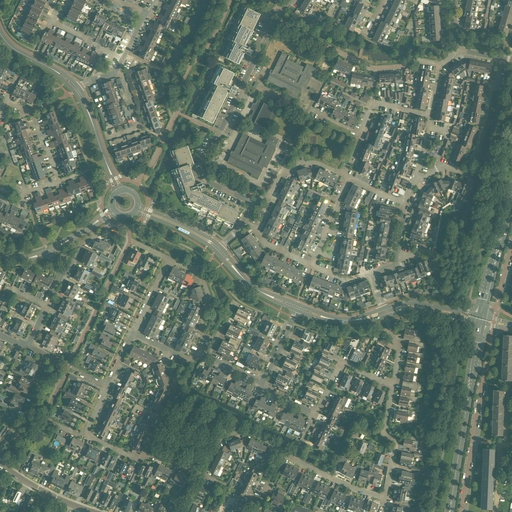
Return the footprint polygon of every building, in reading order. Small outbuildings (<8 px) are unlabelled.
[(78,0),(75,0),(73,4),(83,8),(85,3),(78,0)] [(302,0),(305,1),(303,4),(311,10),(314,5),(304,0),(302,0)] [(393,6),(401,10),(404,5),(392,0),(389,0),(390,0),(394,2),(393,6)] [(368,7),(363,5),(355,1),(354,1),(358,3),(356,8),(365,12),(368,7)] [(170,5),(166,4),(164,6),(177,12),(179,8),(182,10),(183,8),(180,7),(171,2),(170,5)] [(34,3),(32,8),(41,13),(44,8),(34,3)] [(83,8),(73,4),(71,9),(81,13),(83,8)] [(301,8),(299,6),(297,8),(300,9),(309,14),(311,10),(303,4),(301,8)] [(163,9),(167,11),(166,14),(177,20),(178,18),(175,16),(177,12),(164,6),(163,9)] [(237,64),(241,55),(239,54),(241,51),(243,51),(246,53),(250,55),(251,54),(253,54),(254,51),(250,49),(251,48),(247,46),(246,48),(243,46),(246,38),(245,37),(247,33),(248,34),(248,33),(249,30),(250,30),(250,29),(251,26),(252,26),(251,25),(253,21),(254,22),(253,21),(255,17),(256,18),(256,17),(257,14),(258,14),(258,13),(244,6),(229,36),(228,39),(230,40),(228,44),(222,57),(237,64)] [(386,8),(399,14),(401,10),(393,6),(391,9),(386,7),(386,8)] [(29,13),(39,18),(41,13),(32,8),(29,13)] [(353,13),(363,17),(365,12),(356,8),(353,13)] [(389,14),(397,18),(399,14),(386,8),(385,9),(390,11),(389,14)] [(71,9),(69,13),(78,18),(81,13),(71,9)] [(502,17),(511,20),(511,17),(511,13),(504,11),(502,17)] [(29,13),(27,18),(37,23),(39,18),(29,13)] [(78,18),(69,13),(66,18),(76,23),(78,18)] [(95,23),(98,24),(102,15),(97,13),(92,24),(94,25),(95,23)] [(349,17),(360,23),(363,17),(353,13),(351,17),(349,16),(349,17)] [(164,17),(160,15),(159,18),(172,24),(174,20),(177,21),(177,20),(166,14),(164,17)] [(382,16),(395,23),(397,18),(389,14),(387,18),(382,15),(382,16)] [(106,20),(107,18),(102,15),(98,24),(101,26),(100,28),(102,29),(106,20)] [(382,22),(393,27),(395,23),(382,16),(381,17),(386,20),(384,23),(382,22)] [(466,22),(475,24),(477,18),(464,16),(467,17),(466,22)] [(22,22),(25,23),(34,28),(37,23),(27,18),(24,17),(22,22)] [(346,22),(355,27),(358,22),(360,23),(349,17),(346,22)] [(502,17),(500,22),(510,25),(511,20),(502,17)] [(162,22),(160,25),(164,27),(164,28),(169,30),(172,31),(173,29),(170,27),(172,24),(159,18),(158,20),(162,22)] [(102,29),(106,31),(111,22),(106,20),(102,29)] [(111,34),(116,24),(111,22),(106,31),(105,34),(110,36),(111,34)] [(344,27),(353,32),(355,27),(346,22),(344,27)] [(390,26),(393,28),(393,27),(382,22),(380,25),(375,23),(375,24),(388,30),(390,26)] [(500,22),(499,28),(508,31),(510,25),(500,22)] [(25,23),(22,28),(32,32),(34,28),(25,23)] [(154,26),(150,24),(149,26),(161,33),(164,28),(164,27),(160,25),(155,23),(154,26)] [(116,36),(121,27),(116,24),(111,34),(116,36)] [(378,30),(386,35),(388,30),(375,24),(374,25),(379,27),(378,30)] [(24,35),(29,37),(32,32),(22,28),(19,26),(17,29),(19,30),(16,35),(22,38),(24,35)] [(147,29),(151,31),(150,34),(159,38),(161,33),(149,26),(147,29)] [(116,36),(121,39),(126,29),(121,27),(116,36)] [(499,28),(497,34),(506,36),(508,31),(499,28)] [(41,41),(46,43),(52,30),(50,29),(48,33),(45,32),(41,41)] [(52,30),(46,43),(50,45),(54,36),(52,35),(54,31),(52,30)] [(371,32),(384,39),(386,35),(378,30),(376,34),(371,32)] [(373,39),(382,43),(384,39),(371,32),(370,34),(375,36),(373,39)] [(50,45),(54,47),(60,34),(58,33),(56,37),(54,36),(50,45)] [(61,40),(62,37),(63,36),(60,34),(54,47),(59,49),(63,41),(61,40)] [(149,37),(145,35),(143,37),(156,43),(159,38),(150,34),(149,37)] [(142,40),(146,42),(145,45),(154,49),(156,43),(143,37),(142,40)] [(63,52),(63,51),(69,39),(67,38),(65,42),(63,41),(59,49),(63,52)] [(69,44),(70,41),(71,40),(69,39),(63,51),(63,52),(67,54),(71,45),(69,44)] [(67,54),(72,56),(78,43),(75,42),(74,46),(71,45),(67,54)] [(75,58),(74,60),(75,60),(79,51),(80,49),(78,48),(80,44),(78,43),(72,56),(75,58)] [(154,49),(145,45),(143,47),(139,45),(138,48),(151,54),(154,56),(154,55),(151,53),(154,49)] [(81,52),(79,51),(75,60),(79,62),(85,49),(83,48),(81,52)] [(148,60),(150,55),(153,57),(154,56),(151,54),(138,48),(137,51),(141,53),(139,56),(148,60)] [(88,50),(85,49),(79,62),(84,64),(88,55),(86,54),(88,50)] [(90,56),(88,55),(84,64),(88,66),(94,53),(92,52),(90,56)] [(94,53),(88,66),(93,68),(97,60),(94,59),(96,55),(94,53)] [(288,61),(290,57),(282,54),(276,70),(279,71),(277,75),(281,76),(287,61),(288,61)] [(343,62),(338,59),(333,69),(339,71),(343,62)] [(466,67),(465,60),(461,63),(460,62),(457,64),(456,63),(454,64),(460,73),(460,74),(462,72),(463,71),(464,71),(465,71),(465,69),(464,68),(466,67)] [(468,67),(468,70),(473,71),(475,61),(470,60),(470,61),(465,60),(466,67),(468,67)] [(343,74),(348,64),(343,62),(339,71),(343,74)] [(486,63),(484,73),(490,74),(490,73),(491,73),(493,64),(486,63)] [(349,76),(353,67),(348,64),(343,74),(349,76)] [(450,70),(446,73),(452,77),(453,75),(455,77),(457,75),(458,75),(460,74),(460,73),(454,64),(452,66),(452,67),(449,69),(450,70)] [(210,87),(196,116),(197,116),(211,123),(211,122),(210,122),(212,118),(213,119),(213,118),(211,117),(213,114),(215,115),(215,114),(213,113),(215,110),(217,110),(216,110),(218,106),(219,106),(218,106),(220,102),(221,102),(219,101),(221,98),(222,98),(226,90),(228,91),(227,92),(231,94),(232,93),(236,95),(237,92),(236,91),(236,90),(229,86),(225,84),(227,80),(228,81),(232,73),(218,66),(210,82),(212,83),(210,87)] [(299,85),(308,89),(316,70),(307,66),(306,69),(297,66),(295,70),(293,69),(293,71),(295,72),(296,71),(299,72),(298,74),(302,76),(299,85)] [(14,76),(15,76),(16,73),(5,68),(4,70),(0,67),(0,73),(5,76),(7,73),(8,73),(10,72),(10,74),(14,76)] [(132,69),(125,72),(127,78),(130,77),(130,75),(133,74),(132,69)] [(148,74),(146,69),(134,73),(136,78),(146,75),(147,74),(148,74)] [(451,79),(452,77),(446,73),(445,78),(444,77),(443,83),(453,85),(454,79),(451,79)] [(136,78),(138,83),(139,83),(148,80),(149,79),(147,74),(146,75),(136,78)] [(267,83),(300,96),(303,90),(270,77),(267,83)] [(138,83),(140,88),(150,85),(148,80),(138,83)] [(111,81),(102,84),(103,90),(113,86),(111,81)] [(19,86),(21,83),(18,82),(12,95),(17,98),(21,89),(22,87),(19,86)] [(140,88),(141,94),(151,90),(150,85),(140,88)] [(105,95),(115,91),(113,86),(103,90),(105,95)] [(17,98),(22,100),(26,91),(21,89),(17,98)] [(151,90),(141,94),(143,99),(153,95),(151,90)] [(22,100),(27,103),(31,93),(26,91),(22,100)] [(31,93),(27,103),(32,105),(38,93),(32,91),(31,93)] [(105,95),(107,100),(117,96),(115,91),(105,95)] [(322,107),(327,96),(325,95),(324,96),(321,94),(317,103),(320,104),(320,106),(322,107)] [(328,94),(327,96),(322,107),(324,108),(325,107),(328,108),(332,100),(334,96),(328,94)] [(142,104),(143,104),(155,100),(153,95),(143,99),(145,103),(142,104)] [(109,105),(116,102),(116,103),(119,102),(117,96),(107,100),(109,105)] [(143,104),(144,110),(154,106),(152,101),(155,101),(155,100),(143,104)] [(250,115),(248,120),(266,129),(268,124),(273,114),(275,109),(257,100),(255,104),(253,103),(250,109),(254,111),(251,116),(250,115)] [(332,100),(328,108),(331,110),(330,111),(333,112),(336,106),(337,104),(338,102),(336,100),(334,101),(332,100)] [(106,105),(108,111),(118,107),(116,103),(116,102),(109,105),(106,105)] [(334,117),(337,118),(342,107),(343,105),(338,102),(337,104),(336,106),(333,112),(332,114),(335,116),(334,117)] [(144,110),(146,115),(156,111),(154,106),(144,110)] [(118,107),(108,111),(110,116),(120,113),(118,107)] [(339,118),(343,119),(347,111),(344,110),(344,108),(342,107),(337,118),(339,119),(339,118)] [(156,111),(146,115),(148,120),(158,117),(156,111)] [(345,122),(347,123),(352,113),(350,111),(349,112),(347,111),(343,119),(346,121),(345,122)] [(42,119),(43,122),(57,117),(55,112),(46,115),(47,118),(42,119)] [(110,116),(112,121),(121,118),(120,113),(110,116)] [(352,113),(347,123),(350,124),(350,123),(354,125),(358,116),(355,115),(355,114),(352,113)] [(377,122),(378,122),(387,126),(388,126),(389,124),(388,122),(389,120),(390,120),(391,114),(385,113),(385,115),(382,114),(381,116),(379,120),(378,119),(377,122)] [(272,125),(276,115),(273,114),(268,124),(272,125)] [(413,119),(412,120),(412,122),(422,124),(423,125),(423,122),(422,122),(423,118),(414,116),(413,119)] [(59,123),(57,117),(43,122),(44,125),(49,123),(50,126),(59,123)] [(160,122),(158,117),(148,120),(150,125),(160,122)] [(114,126),(123,123),(121,118),(112,121),(114,126)] [(14,126),(16,130),(29,125),(28,122),(24,124),(23,121),(11,125),(11,127),(12,127),(14,126)] [(160,122),(150,125),(152,130),(154,129),(156,133),(158,134),(159,133),(159,132),(161,128),(161,127),(160,122)] [(370,122),(369,125),(386,131),(387,129),(386,128),(387,126),(378,122),(377,125),(376,125),(376,124),(370,122)] [(46,131),(47,133),(61,129),(59,123),(50,126),(51,129),(46,131)] [(466,130),(476,134),(478,128),(469,125),(470,124),(465,123),(464,126),(465,126),(464,129),(466,130)] [(16,130),(18,135),(27,132),(26,129),(30,128),(29,125),(16,130)] [(386,131),(369,125),(368,128),(373,130),(374,130),(375,130),(374,133),(383,137),(384,134),(385,134),(386,131)] [(420,132),(421,133),(422,130),(410,128),(410,130),(411,131),(410,134),(416,135),(419,136),(420,132)] [(63,134),(61,129),(47,133),(48,136),(53,135),(54,138),(56,137),(65,134),(65,133),(63,134)] [(464,135),(474,139),(476,134),(466,130),(464,135)] [(29,138),(27,132),(18,135),(19,138),(14,140),(15,143),(29,138)] [(365,136),(379,142),(382,143),(382,140),(382,139),(383,137),(374,133),(373,137),(372,136),(371,135),(366,133),(365,136)] [(416,139),(415,139),(416,135),(410,134),(407,133),(406,136),(405,137),(405,139),(422,142),(423,139),(417,138),(416,139)] [(54,144),(67,140),(69,139),(68,135),(66,136),(65,134),(56,137),(57,140),(53,142),(54,144)] [(243,134),(233,152),(235,153),(233,156),(231,155),(227,162),(251,174),(250,175),(258,179),(262,170),(260,169),(262,166),(267,168),(270,161),(268,160),(270,156),(272,157),(276,150),(275,150),(276,148),(277,148),(280,141),(270,135),(265,144),(243,134)] [(149,135),(144,137),(147,146),(153,145),(149,135)] [(464,135),(462,140),(472,144),(474,139),(464,135)] [(379,142),(365,136),(363,139),(369,141),(370,141),(371,141),(370,144),(370,145),(374,146),(379,148),(380,146),(381,145),(382,143),(379,142)] [(147,146),(144,137),(139,138),(143,151),(143,150),(142,148),(147,146)] [(20,144),(21,147),(31,144),(29,138),(15,143),(16,146),(20,144)] [(134,140),(135,142),(138,152),(143,151),(139,138),(134,140)] [(69,144),(67,140),(54,144),(55,147),(59,146),(60,149),(73,145),(72,143),(69,144)] [(466,148),(470,149),(472,144),(462,140),(460,145),(466,148)] [(138,152),(135,142),(132,143),(131,141),(129,142),(129,144),(133,154),(138,152)] [(363,148),(372,152),(373,150),(373,149),(374,146),(370,145),(370,144),(365,142),(364,146),(362,145),(361,148),(363,148)] [(457,143),(455,149),(464,153),(466,148),(460,145),(457,143)] [(33,149),(31,144),(21,147),(22,150),(18,151),(19,154),(33,149)] [(129,144),(124,146),(128,156),(133,154),(129,144)] [(57,154),(58,156),(75,150),(73,145),(60,149),(61,152),(57,154)] [(415,147),(414,147),(404,145),(403,145),(403,147),(404,148),(403,154),(411,156),(412,153),(413,149),(414,150),(415,147)] [(124,146),(119,148),(123,158),(128,156),(124,146)] [(227,226),(232,228),(239,214),(238,214),(234,212),(235,212),(234,212),(234,213),(230,211),(231,210),(230,210),(230,211),(226,209),(227,208),(226,208),(222,207),(223,206),(222,206),(218,205),(219,204),(218,204),(217,205),(214,203),(215,202),(214,202),(213,203),(210,201),(210,200),(206,199),(206,198),(199,195),(198,194),(197,194),(196,191),(197,191),(197,192),(202,191),(201,189),(205,188),(204,185),(203,185),(202,184),(197,185),(198,185),(192,187),(191,183),(193,183),(191,178),(190,178),(189,174),(190,174),(189,174),(187,170),(188,170),(188,169),(187,170),(186,166),(187,166),(191,164),(191,163),(190,164),(189,160),(190,160),(190,159),(188,160),(187,156),(188,155),(187,155),(185,152),(187,151),(186,151),(185,147),(185,146),(175,150),(170,152),(175,165),(174,165),(176,169),(172,170),(182,201),(183,200),(184,204),(187,205),(187,206),(227,226)] [(123,158),(119,148),(117,149),(116,147),(113,148),(116,155),(114,155),(115,157),(117,163),(124,160),(123,158)] [(360,151),(359,153),(370,158),(371,155),(371,154),(372,152),(363,148),(361,151),(360,151)] [(25,158),(35,155),(34,155),(33,149),(19,154),(20,157),(24,155),(25,158)] [(455,149),(453,154),(463,158),(464,153),(455,149)] [(77,157),(75,150),(58,156),(59,159),(63,158),(64,160),(64,161),(69,159),(70,160),(74,158),(77,157)] [(370,158),(359,153),(358,156),(360,156),(358,160),(362,161),(367,163),(368,160),(369,160),(370,158)] [(25,158),(27,164),(43,159),(42,156),(38,157),(37,154),(34,155),(35,155),(25,158)] [(411,163),(409,163),(411,159),(412,156),(403,154),(401,159),(400,159),(399,162),(400,162),(408,166),(410,166),(411,163)] [(463,158),(453,154),(451,159),(461,163),(463,158)] [(29,170),(32,169),(41,166),(40,163),(44,161),(43,159),(27,164),(29,170)] [(60,162),(62,168),(76,163),(75,160),(70,162),(70,160),(69,159),(64,161),(64,160),(60,162)] [(371,164),(367,163),(362,161),(361,164),(359,163),(358,166),(369,170),(370,168),(370,167),(371,164)] [(408,169),(407,168),(408,166),(400,162),(399,164),(397,165),(397,167),(414,174),(415,171),(409,169),(408,169)] [(77,166),(76,163),(62,168),(64,174),(67,173),(68,175),(74,173),(72,167),(77,166)] [(32,169),(34,175),(47,170),(46,167),(42,169),(41,166),(32,169)] [(357,172),(366,175),(366,176),(367,173),(368,173),(369,170),(358,166),(357,168),(359,169),(357,172)] [(407,175),(412,177),(414,174),(397,167),(396,170),(396,171),(395,173),(400,175),(400,176),(404,177),(405,173),(407,174),(407,175)] [(307,169),(302,170),(305,181),(310,179),(310,177),(313,176),(313,172),(311,172),(310,169),(307,170),(307,169)] [(319,181),(324,171),(322,170),(321,170),(319,169),(318,171),(316,169),(314,172),(313,172),(313,176),(315,177),(314,179),(319,181)] [(48,173),(47,170),(34,175),(33,176),(32,178),(33,180),(35,181),(45,177),(44,174),(48,173)] [(305,181),(302,170),(297,172),(297,173),(294,174),(295,178),(294,179),(297,181),(300,180),(300,182),(305,181)] [(327,172),(324,171),(319,181),(324,183),(328,174),(326,173),(327,172)] [(399,178),(400,176),(400,175),(395,173),(393,172),(392,172),(391,174),(390,175),(389,177),(400,181),(401,179),(399,178)] [(328,174),(324,183),(328,186),(333,175),(331,174),(330,175),(328,174)] [(333,188),(338,178),(336,177),(333,175),(328,186),(333,188)] [(85,176),(82,177),(87,190),(93,188),(90,179),(86,180),(85,176)] [(81,182),(78,183),(81,192),(87,190),(82,177),(79,178),(81,182)] [(398,183),(399,184),(400,181),(389,177),(388,179),(389,181),(388,183),(396,186),(398,183)] [(296,184),(297,181),(294,179),(293,180),(290,178),(289,181),(287,180),(286,182),(285,185),(295,190),(297,185),(296,184)] [(451,181),(446,181),(447,187),(448,187),(448,189),(453,191),(457,181),(452,179),(451,181)] [(74,180),(71,181),(76,194),(81,192),(78,183),(75,184),(74,180)] [(445,188),(447,187),(446,181),(442,181),(441,180),(436,182),(440,191),(445,189),(445,188)] [(70,196),(76,194),(71,181),(68,182),(70,186),(66,187),(68,192),(71,201),(72,201),(70,196)] [(453,191),(458,193),(462,183),(457,181),(453,191)] [(431,186),(428,189),(433,194),(434,192),(435,194),(440,191),(436,182),(431,184),(431,186)] [(462,182),(462,183),(458,193),(460,194),(460,195),(466,197),(468,191),(469,189),(466,188),(467,185),(467,184),(462,182)] [(379,190),(384,192),(390,194),(392,191),(394,192),(395,189),(397,189),(398,187),(396,186),(388,183),(387,183),(386,185),(387,186),(386,189),(381,187),(379,190)] [(253,184),(253,186),(252,186),(266,193),(267,191),(253,184)] [(295,190),(285,185),(283,187),(284,188),(283,190),(293,194),(295,190)] [(352,187),(350,189),(361,194),(363,189),(353,185),(352,187)] [(60,195),(57,196),(60,205),(61,207),(67,205),(66,203),(61,189),(58,190),(60,195)] [(71,201),(68,192),(65,193),(64,189),(61,189),(66,203),(71,201)] [(349,194),(359,199),(361,194),(350,189),(349,192),(350,192),(349,194)] [(432,195),(433,194),(428,189),(425,193),(422,192),(420,197),(421,198),(431,201),(433,196),(432,195)] [(291,199),(293,194),(283,190),(282,192),(281,191),(280,194),(291,199)] [(49,209),(54,207),(50,193),(47,194),(48,199),(45,200),(49,209)] [(52,193),(50,193),(54,207),(60,205),(57,196),(54,197),(52,193)] [(288,204),(291,199),(280,194),(279,197),(278,199),(280,200),(278,202),(285,206),(286,203),(288,204)] [(346,199),(356,203),(359,199),(349,194),(348,196),(347,196),(346,199)] [(41,196),(38,197),(43,211),(49,209),(45,200),(42,201),(41,196)] [(327,205),(329,201),(320,196),(317,201),(327,205)] [(44,213),(43,211),(38,197),(35,198),(37,202),(34,204),(38,215),(44,213)] [(421,198),(420,203),(429,206),(431,201),(421,198)] [(346,204),(344,207),(349,209),(353,210),(356,203),(346,199),(345,201),(344,204),(346,204)] [(315,205),(325,210),(327,205),(317,201),(315,205)] [(380,206),(379,211),(389,213),(390,207),(387,207),(387,205),(377,201),(376,205),(380,206)] [(275,207),(274,210),(284,215),(285,214),(286,215),(288,211),(291,212),(292,209),(285,206),(278,202),(276,207),(275,207)] [(418,208),(420,209),(427,211),(429,212),(430,212),(428,211),(429,206),(420,203),(418,208)] [(324,212),(325,210),(315,205),(313,210),(323,215),(324,212)] [(348,212),(347,212),(346,217),(357,219),(358,214),(357,214),(358,211),(353,210),(349,209),(348,212)] [(420,209),(418,214),(428,217),(430,212),(429,212),(427,211),(420,209)] [(9,214),(7,213),(2,223),(6,226),(13,211),(12,210),(11,212),(11,213),(10,213),(9,214)] [(284,215),(274,210),(273,212),(273,213),(273,215),(282,219),(284,215)] [(321,217),(322,217),(323,215),(313,210),(311,214),(320,219),(321,217)] [(15,212),(13,211),(6,226),(11,228),(12,226),(16,218),(14,216),(14,215),(13,215),(15,213),(15,212)] [(308,219),(318,224),(320,219),(311,214),(308,219)] [(430,218),(428,217),(418,214),(416,219),(428,223),(430,218)] [(12,226),(17,228),(23,216),(21,215),(21,216),(21,218),(20,218),(19,219),(16,218),(12,226)] [(271,216),(270,219),(280,224),(282,219),(273,215),(272,217),(271,216)] [(17,228),(22,230),(22,231),(24,228),(27,229),(29,224),(26,223),(26,222),(23,221),(24,220),(23,219),(24,218),(25,217),(23,216),(17,228)] [(280,224),(270,219),(268,221),(269,222),(268,224),(278,228),(280,224)] [(305,227),(314,231),(318,224),(308,219),(306,224),(304,226),(305,227)] [(414,224),(426,228),(428,223),(416,219),(415,222),(412,220),(409,219),(408,221),(411,222),(414,224)] [(267,225),(265,228),(275,233),(278,228),(268,224),(267,226),(267,225)] [(424,233),(426,228),(414,224),(412,229),(424,233)] [(314,231),(305,227),(304,226),(302,229),(305,230),(303,235),(312,239),(315,235),(313,234),(314,231)] [(343,232),(344,233),(344,235),(353,237),(353,234),(354,234),(355,229),(344,227),(343,232)] [(265,228),(264,231),(265,231),(264,233),(273,238),(275,233),(265,228)] [(422,238),(424,233),(412,229),(411,234),(413,235),(422,238)] [(242,235),(244,238),(241,240),(244,244),(253,238),(252,236),(251,236),(248,231),(242,235)] [(312,239),(303,235),(301,239),(310,244),(312,239)] [(342,244),(353,246),(354,240),(351,240),(351,239),(354,240),(355,239),(355,238),(353,237),(344,235),(342,244)] [(423,238),(422,238),(413,235),(411,240),(414,241),(413,242),(411,242),(410,245),(411,246),(415,246),(416,246),(416,244),(417,244),(417,242),(420,243),(421,244),(424,245),(425,242),(422,241),(423,238)] [(254,241),(255,240),(253,238),(244,244),(247,248),(255,243),(254,241)] [(310,244),(301,239),(298,244),(308,249),(310,244)] [(100,240),(98,243),(95,242),(92,248),(97,250),(96,251),(99,253),(100,252),(103,254),(105,250),(108,251),(111,245),(100,240)] [(255,243),(247,248),(250,253),(259,246),(257,244),(255,243)] [(296,249),(305,253),(308,249),(298,244),(296,249)] [(260,249),(259,246),(250,253),(253,257),(256,262),(260,257),(262,255),(260,252),(261,251),(260,249)] [(131,261),(136,264),(141,253),(134,250),(133,252),(130,251),(124,263),(129,265),(131,261)] [(87,251),(84,257),(96,262),(97,259),(100,260),(101,258),(109,262),(111,259),(100,254),(99,257),(89,251),(88,252),(87,251)] [(261,262),(261,264),(265,266),(270,257),(265,255),(265,256),(262,255),(260,257),(260,258),(259,261),(261,262)] [(147,256),(145,260),(141,259),(137,268),(143,271),(144,268),(149,270),(154,260),(147,256)] [(93,268),(96,262),(84,257),(82,262),(83,263),(93,268)] [(270,257),(265,266),(270,269),(275,259),(270,257)] [(280,261),(277,260),(275,259),(270,269),(275,271),(280,261)] [(280,261),(275,271),(279,273),(284,264),(282,263),(282,262),(280,261)] [(433,270),(431,264),(428,265),(426,261),(421,263),(425,273),(427,272),(433,270)] [(425,275),(425,273),(421,263),(416,264),(417,267),(420,277),(421,277),(425,275)] [(286,264),(286,265),(284,264),(279,273),(284,275),(289,265),(286,264)] [(347,274),(348,271),(349,266),(338,264),(337,269),(339,269),(338,272),(347,274)] [(291,267),(289,265),(284,275),(289,278),(293,268),(291,267)] [(87,278),(89,275),(92,276),(92,275),(91,274),(91,273),(90,273),(90,272),(79,267),(78,269),(77,269),(76,271),(77,272),(76,273),(87,278)] [(412,269),(415,279),(416,282),(421,280),(420,277),(417,267),(412,269)] [(166,275),(169,276),(168,278),(173,280),(178,270),(175,269),(173,268),(172,270),(169,268),(166,275)] [(293,268),(289,278),(293,280),(298,270),(293,268)] [(30,271),(25,269),(21,278),(26,281),(30,271)] [(416,282),(415,279),(412,269),(407,271),(410,281),(411,283),(416,282)] [(180,272),(180,271),(178,270),(173,280),(177,282),(182,273),(180,272)] [(298,270),(293,280),(301,284),(305,275),(302,274),(303,273),(298,270)] [(35,274),(30,271),(26,281),(31,283),(35,274)] [(407,271),(402,273),(405,282),(410,281),(407,271)] [(19,272),(13,283),(16,285),(22,274),(19,272)] [(137,287),(140,281),(134,279),(135,276),(126,272),(123,276),(130,279),(128,283),(137,287)] [(86,284),(88,284),(88,283),(86,282),(87,278),(76,273),(74,279),(85,284),(86,284)] [(184,273),(184,274),(182,273),(177,282),(182,285),(187,274),(184,273)] [(391,275),(395,285),(399,283),(400,284),(399,283),(400,283),(397,274),(396,273),(391,275)] [(402,273),(397,274),(400,283),(399,283),(400,284),(405,282),(402,273)] [(33,283),(38,285),(43,276),(38,274),(33,283)] [(187,274),(182,285),(187,287),(188,289),(193,284),(192,283),(193,280),(191,279),(191,277),(189,276),(187,274)] [(391,274),(386,275),(389,285),(390,288),(395,286),(395,285),(391,275),(391,274)] [(380,277),(381,280),(382,282),(379,283),(381,289),(387,287),(387,286),(389,285),(386,275),(380,277)] [(48,278),(47,278),(43,276),(38,285),(43,288),(44,287),(44,286),(48,278)] [(44,286),(44,287),(49,289),(53,280),(48,277),(47,278),(48,278),(44,286)] [(310,285),(309,287),(314,289),(318,279),(313,277),(312,278),(309,277),(307,284),(310,285)] [(319,291),(322,281),(318,279),(314,289),(319,291)] [(322,281),(319,291),(323,292),(327,282),(325,281),(322,281)] [(370,291),(366,281),(364,282),(364,281),(361,282),(365,293),(370,291)] [(70,282),(67,288),(76,293),(79,294),(81,291),(78,289),(79,287),(70,282)] [(327,282),(323,292),(328,294),(332,284),(330,284),(330,283),(327,282)] [(356,285),(360,295),(365,293),(361,282),(358,283),(358,284),(356,285)] [(122,284),(120,289),(128,293),(129,290),(134,293),(137,287),(128,283),(126,286),(122,284)] [(197,284),(194,285),(193,284),(188,289),(189,290),(191,295),(201,291),(200,286),(198,287),(197,284)] [(332,284),(328,294),(333,296),(337,286),(334,285),(332,284)] [(128,293),(120,289),(113,285),(111,290),(123,295),(118,305),(128,310),(134,299),(128,296),(129,293),(128,293)] [(351,286),(355,297),(360,295),(356,285),(354,285),(351,286)] [(337,286),(333,296),(344,300),(344,291),(341,289),(342,288),(339,287),(340,287),(337,286)] [(344,300),(355,297),(351,286),(349,287),(347,288),(347,290),(344,291),(344,300)] [(74,299),(76,293),(67,288),(64,294),(74,299)] [(202,297),(203,297),(201,291),(191,295),(193,300),(195,299),(196,302),(199,302),(199,301),(203,300),(202,297)] [(167,303),(170,296),(164,293),(163,295),(159,294),(157,299),(167,303)] [(155,303),(164,308),(167,303),(157,299),(155,303)] [(63,300),(61,305),(74,312),(76,309),(74,308),(75,306),(76,306),(77,303),(75,302),(71,300),(70,303),(63,300)] [(202,305),(199,304),(199,302),(196,302),(194,305),(193,304),(190,309),(201,314),(202,311),(201,311),(202,309),(201,308),(202,305)] [(26,303),(23,309),(33,313),(35,308),(26,303)] [(154,312),(161,315),(164,308),(155,303),(152,308),(156,310),(154,312)] [(72,316),(74,312),(61,305),(58,311),(64,314),(63,317),(69,320),(70,317),(69,317),(70,314),(72,316)] [(114,311),(112,315),(122,319),(124,314),(120,312),(122,309),(112,305),(110,309),(114,311)] [(253,318),(256,313),(247,309),(246,311),(239,308),(236,314),(247,319),(249,316),(253,318)] [(30,319),(33,313),(23,309),(20,315),(30,319)] [(199,316),(199,317),(201,314),(190,309),(188,314),(198,318),(199,316)] [(152,317),(150,320),(160,325),(163,320),(162,319),(163,316),(161,315),(154,312),(152,317)] [(197,321),(197,320),(198,318),(188,314),(186,318),(196,323),(197,321)] [(233,319),(240,323),(239,325),(248,329),(250,324),(248,323),(250,320),(247,319),(236,314),(233,319)] [(103,320),(105,322),(111,324),(112,322),(119,325),(122,319),(112,315),(110,318),(105,316),(103,320)] [(55,316),(52,322),(66,329),(68,325),(66,324),(67,322),(68,322),(69,320),(63,317),(61,319),(55,316)] [(266,322),(264,327),(274,332),(277,326),(269,322),(270,319),(267,318),(264,316),(263,316),(262,319),(266,322)] [(194,325),(195,326),(196,323),(186,318),(183,323),(185,324),(183,326),(192,330),(194,325)] [(14,325),(15,325),(25,330),(28,324),(18,319),(16,322),(16,321),(14,325)] [(149,325),(158,329),(160,325),(150,320),(149,322),(150,322),(149,325)] [(64,332),(66,329),(52,322),(50,328),(56,331),(55,334),(61,336),(63,332),(64,332)] [(113,337),(118,328),(111,324),(105,322),(103,326),(106,327),(103,332),(113,337)] [(239,325),(238,327),(231,324),(228,330),(239,335),(241,332),(246,334),(248,329),(239,325)] [(13,331),(22,335),(25,330),(15,325),(14,325),(13,328),(10,327),(8,330),(12,332),(13,331)] [(149,325),(148,326),(147,326),(146,329),(156,334),(158,329),(149,325)] [(182,329),(184,330),(182,335),(192,340),(193,337),(194,335),(191,333),(192,330),(183,326),(182,329)] [(264,327),(261,333),(271,338),(274,332),(264,327)] [(156,334),(146,329),(145,331),(145,332),(144,334),(154,338),(156,334)] [(405,334),(404,340),(410,341),(410,340),(419,342),(420,338),(413,337),(415,331),(405,329),(404,334),(405,334)] [(225,336),(232,339),(231,341),(240,345),(242,341),(238,338),(239,335),(228,330),(225,336)] [(299,337),(304,340),(303,342),(310,345),(311,342),(309,341),(312,336),(302,331),(299,337)] [(47,333),(44,339),(58,345),(60,342),(58,341),(61,336),(55,334),(53,336),(47,333)] [(101,334),(98,340),(102,342),(100,345),(109,349),(112,343),(109,341),(110,339),(101,334)] [(192,340),(182,335),(180,339),(189,344),(190,342),(191,342),(192,340)] [(511,350),(511,335),(503,335),(502,350),(511,350)] [(266,348),(269,342),(258,337),(256,343),(266,348)] [(56,349),(58,345),(44,339),(41,345),(48,348),(46,350),(53,353),(54,350),(53,350),(54,348),(56,349)] [(189,344),(180,339),(177,344),(188,349),(189,346),(188,346),(189,344)] [(231,341),(230,343),(223,340),(220,346),(231,351),(233,348),(238,350),(240,345),(231,341)] [(407,351),(408,351),(409,351),(417,352),(418,347),(424,348),(425,343),(419,342),(410,340),(410,341),(409,344),(408,343),(408,346),(407,351)] [(302,345),(295,341),(292,347),(302,352),(303,348),(305,349),(306,349),(307,348),(308,348),(310,345),(303,342),(302,345)] [(91,355),(102,360),(105,354),(98,350),(99,347),(91,343),(88,349),(93,351),(91,355)] [(253,349),(263,354),(266,348),(256,343),(253,349)] [(323,349),(322,351),(328,354),(329,351),(336,354),(340,346),(335,343),(334,346),(332,345),(329,344),(327,348),(326,347),(325,347),(325,349),(323,348),(323,349)] [(186,351),(186,352),(188,349),(177,344),(175,349),(185,353),(186,351)] [(346,358),(352,360),(357,350),(356,349),(352,347),(353,346),(350,344),(346,351),(349,352),(346,358)] [(134,358),(138,348),(133,346),(129,356),(134,358)] [(220,346),(217,352),(225,355),(223,357),(232,362),(234,357),(230,354),(231,351),(220,346)] [(381,346),(378,351),(387,355),(390,350),(381,346)] [(289,352),(295,355),(294,357),(300,360),(301,358),(299,357),(302,352),(292,347),(289,352)] [(143,351),(138,348),(134,358),(139,360),(143,351)] [(357,350),(352,360),(357,363),(360,357),(363,359),(366,352),(363,351),(363,352),(358,349),(357,350)] [(511,350),(502,350),(502,365),(511,365),(511,350)] [(143,351),(139,360),(144,363),(148,353),(143,351)] [(321,357),(320,360),(330,365),(332,359),(327,357),(328,354),(322,351),(320,354),(320,355),(321,356),(321,357)] [(385,360),(387,355),(378,351),(376,356),(386,361),(385,360)] [(407,356),(406,361),(407,362),(407,361),(416,363),(417,357),(424,359),(424,354),(417,352),(409,351),(408,357),(407,356)] [(153,356),(148,353),(144,363),(149,365),(150,363),(151,364),(157,359),(152,357),(153,356)] [(252,354),(249,360),(258,365),(261,359),(252,354)] [(26,362),(24,365),(36,371),(39,366),(32,362),(33,359),(27,356),(24,361),(26,362)] [(377,357),(375,361),(384,366),(386,361),(376,356),(377,357)] [(87,368),(98,373),(101,366),(98,364),(99,362),(88,357),(86,362),(89,364),(87,368)] [(292,360),(287,357),(284,363),(294,368),(296,363),(298,364),(300,360),(294,357),(292,360)] [(152,370),(153,372),(164,368),(163,366),(162,366),(161,363),(158,364),(157,359),(151,364),(153,369),(152,370)] [(249,360),(246,366),(255,371),(258,365),(249,360)] [(314,367),(320,370),(321,368),(327,371),(330,365),(320,360),(318,364),(317,363),(316,363),(316,365),(315,364),(314,367)] [(380,370),(379,371),(382,373),(384,369),(382,369),(384,366),(375,361),(372,366),(380,370)] [(407,362),(406,367),(405,367),(404,372),(414,374),(415,368),(422,369),(422,364),(416,363),(407,361),(407,362)] [(281,368),(287,371),(286,374),(292,377),(293,374),(291,373),(294,368),(284,363),(281,368)] [(21,368),(19,372),(21,374),(24,375),(30,378),(31,375),(34,376),(36,371),(24,365),(23,368),(21,368)] [(511,365),(502,365),(501,380),(511,381),(511,368),(511,365)] [(200,377),(206,380),(212,368),(209,367),(207,371),(204,369),(202,373),(199,372),(196,378),(199,380),(200,377)] [(314,371),(312,376),(322,381),(324,376),(319,373),(320,370),(314,367),(312,370),(314,371)] [(157,377),(165,374),(164,371),(165,371),(164,368),(153,372),(154,374),(155,375),(156,377),(157,377)] [(214,369),(212,368),(206,380),(211,382),(215,375),(212,373),(214,369)] [(24,375),(21,374),(19,372),(12,369),(11,372),(19,377),(18,378),(21,379),(19,383),(21,384),(30,388),(32,382),(23,377),(24,375)] [(135,377),(138,372),(132,369),(131,372),(128,371),(127,374),(125,373),(124,375),(135,381),(136,378),(135,377)] [(211,382),(216,385),(222,373),(220,372),(218,376),(215,375),(211,382)] [(225,374),(222,373),(216,385),(215,387),(223,391),(226,385),(224,384),(226,380),(223,378),(225,374)] [(284,376),(279,373),(276,379),(286,384),(289,379),(291,380),(292,377),(286,374),(284,376)] [(403,381),(404,381),(403,384),(421,388),(421,384),(419,384),(419,382),(413,381),(414,375),(404,373),(403,381)] [(165,374),(157,377),(156,377),(157,379),(156,381),(157,383),(168,379),(167,376),(166,377),(165,374)] [(346,374),(341,385),(346,388),(345,390),(348,391),(352,384),(349,383),(350,380),(350,379),(351,376),(346,374)] [(123,382),(122,384),(128,387),(129,385),(132,386),(133,383),(134,383),(135,381),(124,375),(123,378),(124,378),(123,381),(123,382)] [(306,384),(312,387),(314,384),(319,387),(322,381),(312,376),(309,382),(307,381),(306,384)] [(169,381),(168,379),(157,383),(158,385),(159,386),(160,390),(167,390),(166,386),(168,385),(167,382),(169,381)] [(273,385),(279,387),(278,390),(284,393),(285,390),(283,389),(286,384),(276,379),(273,385)] [(223,391),(231,395),(239,381),(236,380),(234,384),(231,382),(229,386),(226,385),(223,391)] [(356,381),(354,380),(352,384),(348,391),(351,393),(352,391),(358,394),(359,394),(360,394),(362,391),(360,390),(362,385),(361,385),(363,382),(357,380),(356,381)] [(78,381),(75,387),(86,392),(89,386),(78,381)] [(241,382),(239,381),(231,395),(231,396),(237,398),(242,388),(239,386),(241,382)] [(242,401),(244,398),(243,398),(249,386),(250,384),(248,383),(245,389),(242,388),(237,398),(237,399),(242,401)] [(27,394),(30,388),(21,384),(19,389),(19,390),(21,391),(27,394)] [(125,392),(128,387),(122,384),(121,387),(118,386),(117,389),(115,388),(114,391),(125,396),(126,394),(125,392)] [(308,388),(306,393),(316,398),(318,393),(311,389),(312,387),(306,384),(304,386),(308,388)] [(401,389),(400,394),(401,395),(401,394),(410,396),(411,390),(417,392),(417,390),(420,391),(421,388),(403,384),(402,390),(401,389)] [(9,388),(16,391),(20,393),(21,391),(19,390),(19,389),(11,385),(9,388)] [(372,390),(374,387),(368,385),(367,387),(365,385),(362,391),(360,394),(359,396),(362,398),(363,396),(368,398),(366,401),(370,403),(370,402),(373,397),(371,396),(373,391),(372,390)] [(252,402),(254,398),(251,397),(253,393),(250,391),(252,387),(249,386),(243,398),(244,398),(242,401),(248,403),(250,405),(252,402)] [(75,387),(73,391),(69,389),(67,393),(72,395),(73,393),(83,398),(86,392),(75,387)] [(165,394),(167,390),(160,390),(159,391),(157,391),(156,393),(155,394),(154,396),(165,401),(166,398),(164,398),(166,395),(165,394)] [(376,391),(373,397),(370,402),(374,403),(375,401),(380,404),(384,396),(383,396),(385,393),(379,390),(378,392),(376,391)] [(503,405),(504,390),(493,390),(493,405),(503,405)] [(115,398),(114,400),(120,403),(123,398),(124,398),(125,396),(114,391),(113,393),(114,393),(113,396),(115,398)] [(72,395),(67,393),(65,392),(63,397),(70,401),(68,406),(79,412),(83,404),(74,400),(76,397),(72,395)] [(15,393),(12,399),(23,404),(26,399),(15,393)] [(300,401),(306,404),(307,401),(313,404),(316,398),(306,393),(303,399),(301,398),(300,401)] [(401,394),(401,395),(400,400),(399,400),(398,405),(408,407),(409,401),(415,402),(416,397),(410,396),(401,394)] [(334,399),(333,401),(343,406),(345,407),(349,399),(341,395),(339,397),(337,396),(335,399),(334,399)] [(153,399),(152,401),(161,405),(162,402),(163,403),(165,401),(154,396),(153,398),(153,399)] [(254,408),(258,410),(264,398),(261,397),(259,401),(254,398),(252,402),(250,405),(248,408),(251,410),(251,409),(254,408)] [(266,399),(264,398),(258,410),(263,413),(267,405),(264,403),(266,399)] [(20,410),(23,404),(12,399),(8,407),(15,411),(17,409),(20,410)] [(110,405),(109,408),(119,413),(120,411),(120,410),(121,407),(119,406),(120,403),(114,400),(113,403),(111,406),(110,405)] [(161,405),(152,401),(151,403),(151,404),(149,409),(154,412),(156,409),(158,411),(160,407),(161,408),(162,406),(161,405)] [(332,407),(339,410),(340,411),(341,409),(342,408),(343,406),(333,401),(332,403),(333,404),(332,407)] [(270,406),(267,405),(263,413),(269,415),(274,403),(272,402),(270,406)] [(277,404),(274,403),(269,415),(274,418),(273,420),(275,422),(278,415),(276,414),(278,410),(275,408),(277,404)] [(493,405),(492,420),(503,421),(503,405),(493,405)] [(63,420),(63,419),(71,423),(74,417),(71,415),(72,411),(63,407),(61,411),(64,412),(62,416),(59,414),(58,418),(63,420)] [(340,411),(339,410),(332,407),(330,410),(329,409),(328,411),(338,416),(340,414),(339,413),(340,411)] [(118,415),(119,413),(109,408),(108,410),(109,411),(107,413),(116,418),(117,415),(118,415)] [(397,411),(396,418),(400,419),(400,422),(407,423),(407,420),(408,417),(412,417),(413,411),(401,409),(400,412),(397,411)] [(281,417),(278,415),(275,422),(277,423),(278,423),(279,422),(284,424),(285,423),(291,411),(288,410),(286,414),(283,413),(281,417)] [(293,412),(291,411),(285,423),(290,426),(294,418),(291,416),(293,412)] [(329,418),(328,421),(334,424),(336,419),(337,418),(338,416),(328,411),(327,413),(328,414),(327,417),(329,418)] [(115,420),(116,418),(107,413),(106,416),(105,416),(104,418),(114,423),(115,421),(115,420)] [(297,419),(294,418),(290,426),(295,428),(302,414),(300,413),(297,419)] [(300,433),(302,435),(305,428),(303,427),(305,423),(302,422),(305,415),(302,414),(295,428),(296,428),(295,430),(296,431),(300,433)] [(104,421),(103,424),(111,428),(112,426),(113,425),(114,423),(104,418),(103,420),(104,421)] [(150,422),(144,419),(141,424),(140,425),(139,427),(149,432),(151,429),(149,429),(151,426),(148,424),(150,422)] [(503,421),(492,420),(492,435),(502,436),(503,421)] [(319,427),(320,427),(331,433),(332,430),(331,429),(334,424),(328,421),(326,424),(324,423),(322,426),(320,424),(319,427)] [(100,426),(99,428),(109,433),(110,431),(110,430),(111,428),(103,424),(101,427),(100,426)] [(147,433),(148,434),(149,432),(139,427),(138,429),(138,430),(137,432),(146,436),(147,433)] [(320,430),(319,433),(327,437),(329,435),(330,435),(331,433),(320,427),(319,430),(320,430)] [(108,435),(109,433),(99,428),(98,431),(99,431),(97,434),(100,435),(99,438),(104,441),(107,436),(108,435)] [(14,433),(9,429),(5,434),(10,438),(14,433)] [(146,440),(144,439),(146,436),(137,432),(136,434),(135,435),(134,437),(145,442),(146,440)] [(316,435),(315,438),(326,443),(327,441),(326,440),(327,437),(319,433),(317,436),(316,435)] [(142,444),(143,444),(145,442),(134,437),(133,439),(133,440),(132,442),(141,446),(142,444)] [(69,441),(65,448),(73,452),(79,440),(73,438),(72,442),(69,441)] [(326,443),(315,438),(314,440),(315,441),(314,444),(316,445),(315,447),(321,450),(324,445),(325,445),(326,443)] [(243,447),(245,447),(245,439),(240,440),(240,439),(234,441),(237,449),(243,447)] [(251,452),(256,442),(251,439),(250,441),(245,439),(245,447),(247,447),(246,449),(251,452)] [(412,444),(413,441),(404,439),(403,446),(410,447),(409,450),(415,451),(416,445),(412,444)] [(0,446),(0,451),(3,454),(5,452),(8,454),(11,450),(8,448),(7,446),(9,443),(5,440),(0,446)] [(84,443),(79,440),(73,452),(82,456),(85,448),(82,447),(84,443)] [(367,446),(368,447),(367,448),(371,450),(373,446),(369,444),(369,445),(368,445),(368,444),(359,440),(354,451),(363,455),(367,446)] [(229,444),(224,446),(231,454),(233,454),(231,451),(237,449),(234,441),(228,443),(229,444)] [(141,449),(142,447),(141,446),(132,442),(131,444),(131,446),(129,451),(134,453),(136,451),(138,452),(140,449),(141,449)] [(256,442),(251,452),(251,453),(253,454),(254,453),(257,454),(262,444),(256,442)] [(262,457),(268,460),(271,454),(265,451),(267,447),(262,444),(257,454),(262,457)] [(85,448),(82,456),(81,458),(84,459),(85,457),(90,459),(95,448),(89,445),(87,450),(85,448)] [(220,450),(217,455),(225,459),(228,460),(231,454),(224,446),(222,451),(220,450)] [(99,455),(101,451),(95,448),(90,459),(95,461),(93,464),(97,466),(101,457),(99,455)] [(494,449),(484,449),(483,464),(493,464),(494,449)] [(412,461),(413,454),(402,452),(400,459),(412,461)] [(100,464),(106,467),(111,456),(105,453),(100,464)] [(374,463),(376,464),(380,465),(380,466),(384,456),(377,453),(374,463)] [(29,472),(35,475),(41,464),(35,461),(38,457),(32,454),(27,466),(31,468),(29,472)] [(224,462),(225,459),(217,455),(215,461),(225,466),(226,463),(224,462)] [(117,459),(111,456),(106,467),(112,470),(117,459)] [(347,459),(345,458),(341,465),(344,466),(340,473),(346,475),(351,465),(348,463),(349,461),(347,460),(347,459)] [(410,467),(412,461),(400,459),(399,465),(410,467)] [(127,464),(122,461),(120,466),(118,465),(114,473),(116,475),(117,472),(122,475),(127,464)] [(215,461),(212,466),(220,470),(221,467),(224,468),(225,466),(215,461)] [(126,478),(130,480),(133,473),(134,470),(132,469),(133,466),(127,463),(127,464),(122,475),(122,474),(127,476),(126,478)] [(373,464),(371,463),(368,471),(361,469),(358,481),(365,483),(366,479),(369,480),(372,469),(374,463),(373,464)] [(41,477),(43,474),(47,476),(50,469),(41,464),(35,475),(41,477)] [(140,464),(135,474),(135,475),(136,475),(138,476),(138,475),(141,477),(141,476),(143,474),(142,474),(146,467),(140,464)] [(280,469),(279,473),(288,477),(293,466),(287,464),(284,471),(280,469)] [(351,465),(346,475),(351,478),(355,471),(357,473),(361,466),(358,464),(356,467),(355,466),(353,467),(351,466),(351,465)] [(482,479),(493,479),(493,464),(483,464),(482,479)] [(147,465),(146,467),(142,474),(143,474),(141,476),(141,477),(142,477),(143,474),(145,476),(144,477),(147,478),(146,479),(149,481),(152,475),(153,473),(151,471),(153,467),(147,465)] [(154,475),(160,478),(165,468),(159,465),(154,475)] [(217,475),(220,470),(212,466),(209,472),(213,473),(212,476),(218,479),(220,476),(217,475)] [(294,480),(299,469),(293,466),(288,477),(294,480)] [(171,471),(165,468),(160,478),(166,481),(171,471)] [(245,475),(256,480),(257,478),(256,477),(257,474),(255,473),(256,470),(250,468),(248,473),(246,473),(245,475)] [(55,469),(51,478),(53,479),(51,484),(55,486),(56,486),(59,480),(61,477),(57,475),(59,471),(55,469)] [(378,475),(379,471),(374,470),(372,469),(369,480),(373,481),(372,485),(379,487),(382,476),(378,475)] [(400,477),(399,477),(413,479),(414,476),(416,476),(420,476),(420,472),(419,472),(415,471),(414,474),(409,473),(409,472),(402,471),(400,477)] [(173,474),(168,485),(171,486),(172,487),(174,483),(183,487),(189,477),(182,474),(177,472),(176,476),(173,474)] [(92,474),(92,476),(87,485),(90,486),(95,475),(92,474)] [(308,477),(302,474),(297,485),(303,488),(308,477)] [(61,477),(59,480),(56,486),(57,487),(61,489),(62,489),(64,486),(66,487),(71,477),(67,475),(65,479),(61,477)] [(245,479),(244,481),(252,485),(253,482),(255,483),(256,480),(245,475),(244,477),(245,479)] [(308,493),(314,480),(308,477),(303,488),(302,490),(308,493)] [(398,483),(405,484),(404,487),(411,488),(412,489),(413,484),(410,483),(411,479),(413,480),(413,479),(399,477),(398,483)] [(493,479),(482,479),(482,494),(492,494),(493,479)] [(67,491),(73,494),(77,484),(75,483),(75,482),(72,480),(67,491)] [(241,483),(240,485),(251,490),(252,488),(251,488),(252,485),(244,481),(243,483),(241,483)] [(319,496),(324,485),(318,482),(313,493),(319,496)] [(80,486),(77,484),(73,494),(78,497),(84,486),(81,485),(80,486)] [(243,497),(244,494),(247,495),(248,492),(250,493),(251,490),(240,485),(239,487),(240,489),(237,494),(243,497)] [(324,485),(319,496),(318,497),(323,499),(324,498),(325,499),(330,487),(324,485)] [(110,488),(107,486),(103,493),(103,494),(105,495),(101,503),(107,506),(112,496),(109,494),(111,490),(109,489),(110,488)] [(84,498),(89,501),(94,491),(91,490),(92,489),(89,487),(84,498)] [(395,488),(394,494),(406,496),(406,493),(410,493),(411,488),(404,487),(403,487),(402,489),(395,488)] [(14,489),(9,499),(8,501),(16,504),(19,497),(20,498),(22,492),(19,491),(18,491),(14,489)] [(287,493),(282,490),(279,489),(277,492),(278,493),(277,496),(273,494),(271,499),(272,499),(270,504),(271,504),(270,507),(275,509),(276,507),(277,507),(279,503),(282,505),(284,499),(282,498),(284,496),(285,497),(287,493)] [(340,492),(334,490),(331,497),(329,496),(326,502),(329,503),(327,507),(332,502),(335,504),(340,492)] [(97,493),(94,491),(89,501),(95,504),(101,493),(97,491),(97,493)] [(341,506),(346,495),(340,492),(335,504),(341,506)] [(112,496),(107,506),(113,509),(116,501),(119,503),(123,494),(120,493),(118,496),(116,495),(115,497),(112,496)] [(128,496),(124,494),(120,501),(124,503),(121,509),(127,511),(128,511),(133,502),(129,500),(130,497),(128,496)] [(392,500),(400,501),(399,504),(408,506),(410,506),(411,504),(408,504),(408,501),(405,500),(406,496),(394,494),(392,500)] [(481,509),(491,509),(492,494),(482,494),(481,509)] [(32,497),(28,495),(25,501),(22,499),(19,505),(29,510),(33,502),(36,498),(32,496),(32,497)] [(143,511),(148,504),(146,503),(145,504),(142,502),(145,497),(142,496),(141,496),(138,504),(140,505),(138,511),(139,511),(143,511)] [(236,499),(229,496),(226,502),(232,505),(236,499)] [(357,499),(351,497),(347,509),(354,511),(357,499)] [(247,501),(241,500),(236,498),(236,499),(232,505),(232,506),(236,508),(237,504),(244,506),(247,501)] [(163,511),(167,506),(165,505),(165,506),(161,504),(162,501),(160,499),(158,503),(154,511),(156,511),(163,511)] [(361,509),(363,501),(357,499),(354,511),(357,511),(362,511),(364,509),(361,509)] [(150,505),(148,504),(143,511),(150,511),(152,510),(154,511),(158,503),(156,502),(153,508),(150,506),(150,505)] [(362,511),(368,511),(370,511),(374,511),(377,504),(369,502),(369,504),(366,503),(364,509),(362,511)] [(208,511),(207,511),(215,511),(216,509),(218,509),(219,504),(214,503),(213,507),(212,510),(209,509),(208,511)] [(294,503),(291,509),(290,511),(294,511),(295,510),(299,511),(309,511),(310,509),(294,503)]
